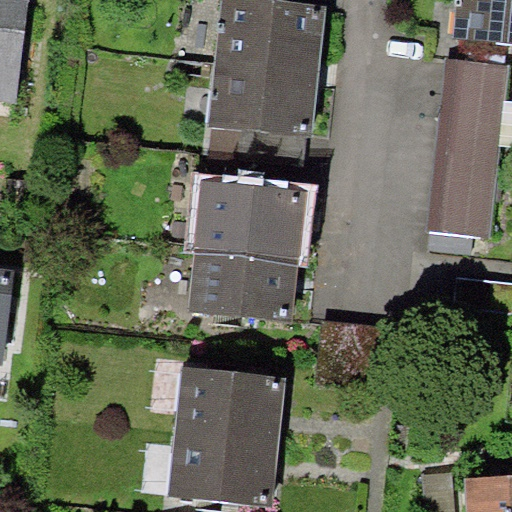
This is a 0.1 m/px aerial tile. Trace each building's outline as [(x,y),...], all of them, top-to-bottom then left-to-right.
[(25,5),(0,0),(0,102),(10,104),(25,5)] [(327,4),(290,0),(221,0),(210,126),(314,136),(327,4)] [(511,0),(455,0),(452,41),(511,47),(511,0)] [(501,78),(449,71),(425,259),(468,264),(472,237),(488,239),(499,152),(511,153),(511,111),(497,110),(501,78)] [(310,189),(205,179),(193,304),(298,314),(310,189)] [(511,294),(454,287),(447,340),(511,349),(511,294)] [(381,329),(328,323),(318,399),(372,405),(381,329)] [(271,511),(284,387),(180,376),(166,507),(220,511),(271,511)] [(511,511),(511,482),(425,488),(426,511),(511,511)]
